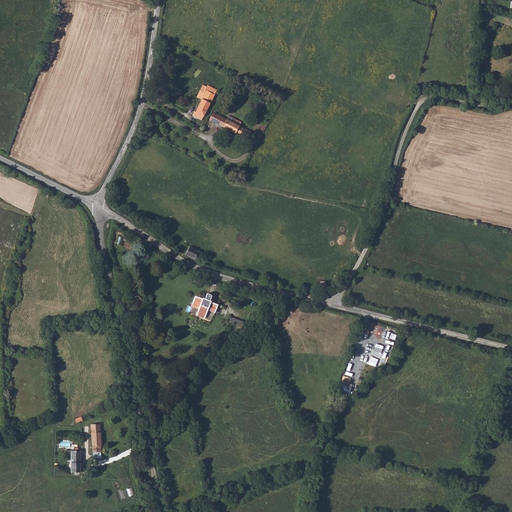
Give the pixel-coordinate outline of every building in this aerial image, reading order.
[(205,92),(201,99),(209,103),(210,103),(217,90),(206,85),(204,90),(206,91),(205,92)] [(194,110),(191,115),(200,120),(209,103),(201,99),(196,110),(194,110)] [(213,113),(209,120),(239,135),(243,128),(235,124),(237,120),(233,118),(230,122),(213,113)] [(185,253),(184,253),(184,254),(186,254),(188,256),(188,257),(189,257),(190,256),(193,258),(193,259),(194,259),(198,257),(198,258),(199,257),(199,256),(199,254),(198,252),(199,250),(198,250),(197,251),(194,249),(194,248),(193,247),(193,248),(189,246),(189,245),(188,245),(188,246),(188,247),(185,253)] [(193,297),(190,303),(199,306),(195,315),(203,318),(206,309),(213,311),(216,305),(209,303),(210,301),(208,301),(210,295),(206,293),(203,299),(202,299),(201,300),(193,297)] [(97,423),(90,424),(93,459),(100,458),(99,447),(101,446),(100,435),(97,423)] [(74,451),(71,451),(71,473),(79,473),(79,451),(76,451),(76,450),(75,448),(74,448),(73,448),(73,449),(74,451)]
